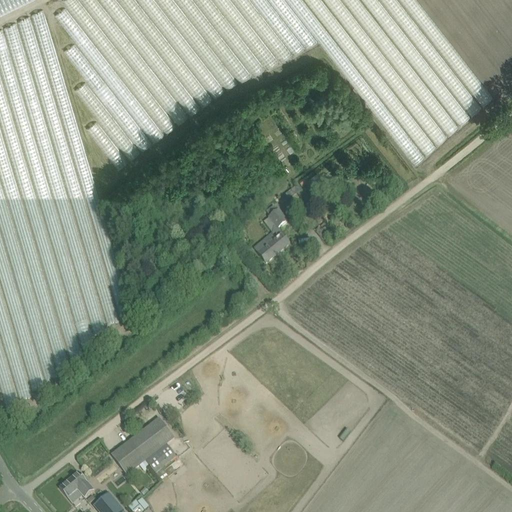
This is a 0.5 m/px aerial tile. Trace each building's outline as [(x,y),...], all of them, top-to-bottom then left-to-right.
[(0,0),(0,23),(54,8),(42,0),(0,0)] [(151,0),(208,78),(218,70),(167,0),(151,0)] [(170,0),(213,60),(223,53),(185,0),(170,0)] [(188,0),(223,50),(228,46),(226,43),(231,40),(203,0),(188,0)] [(245,32),(221,0),(207,0),(244,50),(248,47),(240,35),(245,32)] [(267,33),(241,0),(225,0),(257,41),(267,33)] [(164,143),(200,118),(180,90),(178,92),(123,14),(114,20),(111,15),(106,19),(95,27),(99,34),(86,43),(67,17),(57,24),(78,55),(67,63),(90,95),(79,103),(101,133),(90,140),(117,178),(165,144),(164,143)] [(280,46),(269,52),(280,72),(291,66),(280,46)] [(257,69),(249,76),(255,82),(263,76),(257,69)] [(241,72),(231,78),(239,91),(249,85),(241,72)] [(309,184),(316,192),(323,186),(317,178),(309,184)] [(297,186),(284,196),(288,201),(301,191),(297,186)] [(503,240),(438,194),(431,204),(496,250),(503,240)] [(278,212),(263,224),(272,234),(254,250),(256,252),(266,264),(289,245),(277,230),(287,223),(278,212)] [(177,459),(167,446),(175,440),(160,419),(112,456),(127,476),(141,466),(145,463),(150,468),(155,475),(177,459)] [(343,511),(359,511),(421,426),(411,419),(343,511)] [(386,422),(366,449),(373,453),(392,426),(386,422)] [(498,448),(511,457),(511,442),(505,438),(498,448)] [(392,511),(408,511),(454,450),(444,443),(392,511)] [(497,469),(511,479),(511,463),(504,458),(497,469)] [(78,473),(69,481),(60,489),(73,505),(82,497),(85,500),(94,492),(78,473)] [(165,498),(170,503),(176,498),(165,486),(149,501),(155,508),(165,498)] [(511,511),(511,492),(508,489),(488,511),(511,511)] [(123,511),(114,500),(111,503),(106,496),(96,504),(103,511),(123,511)] [(152,511),(149,502),(134,507),(135,511),(152,511)]
